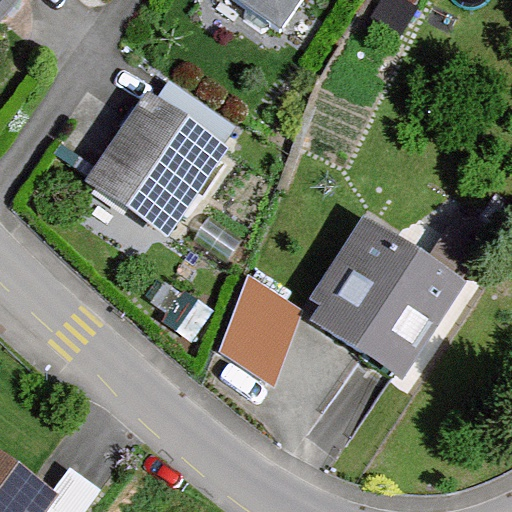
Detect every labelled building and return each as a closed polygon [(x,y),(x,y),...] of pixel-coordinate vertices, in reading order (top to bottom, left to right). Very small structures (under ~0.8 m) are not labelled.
[(0,0),(0,36),(30,0),(0,0)] [(210,0),(277,44),(306,0),(210,0)] [(228,164),(142,108),(86,194),(172,250),(228,164)] [(310,337),(406,396),(477,282),(417,245),(406,262),(358,232),(307,314),(319,322),(310,337)] [(277,384),(311,303),(250,277),(216,358),(277,384)] [(46,504),(0,471),(0,511),(89,511),(98,500),(65,477),(46,504)]
